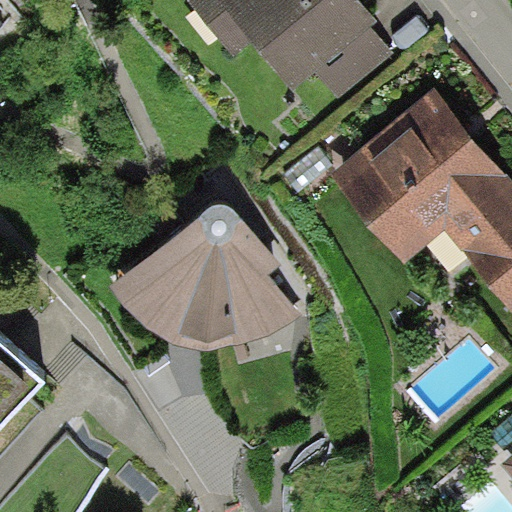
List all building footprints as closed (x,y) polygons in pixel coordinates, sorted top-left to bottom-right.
[(379,26),(358,0),(187,0),(233,57),(251,42),(293,94),(318,75),(373,29),(379,26)] [(395,56),(373,29),(318,75),(339,102),(395,56)] [(511,170),(434,76),(331,161),(406,251),(445,218),(511,299),(511,170)] [(284,266),(243,222),(241,220),(239,216),(236,213),(232,210),(227,207),(223,206),(218,206),(213,207),(209,208),(203,211),(199,215),(110,287),(128,312),(147,330),(176,341),(207,350),(239,345),(267,336),(300,312),(272,275),(284,266)] [(0,423),(51,367),(0,321),(0,423)]
